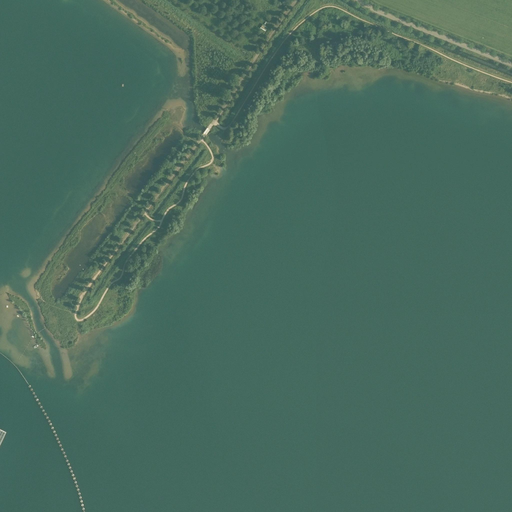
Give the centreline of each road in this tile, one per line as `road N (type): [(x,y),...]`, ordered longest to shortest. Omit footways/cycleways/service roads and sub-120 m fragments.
road 1 (unclassified): [(76,317),(83,293),(296,0)]
road 2 (unclassified): [(511,65),(358,0)]
